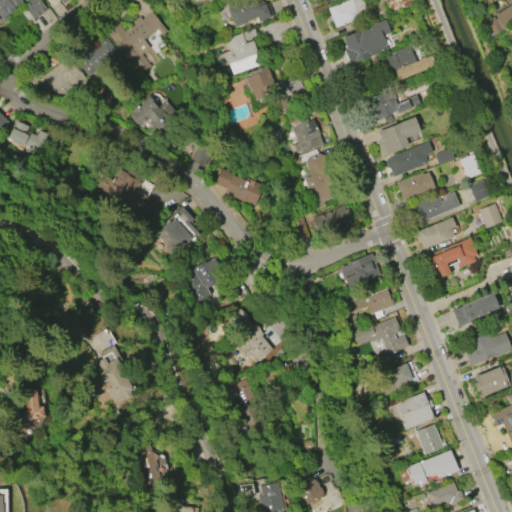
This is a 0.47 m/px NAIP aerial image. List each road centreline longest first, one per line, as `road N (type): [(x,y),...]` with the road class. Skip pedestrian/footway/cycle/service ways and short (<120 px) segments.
road 1 (residential): [(292,0),(498,511)]
road 2 (residential): [(386,238),(295,265),(258,253),(165,166),(0,86)]
road 3 (residential): [(228,511),(151,316),(0,219)]
road 4 (residential): [(295,265),(266,286),(316,350),(334,473),(356,511)]
road 5 (residential): [(100,0),(0,80)]
